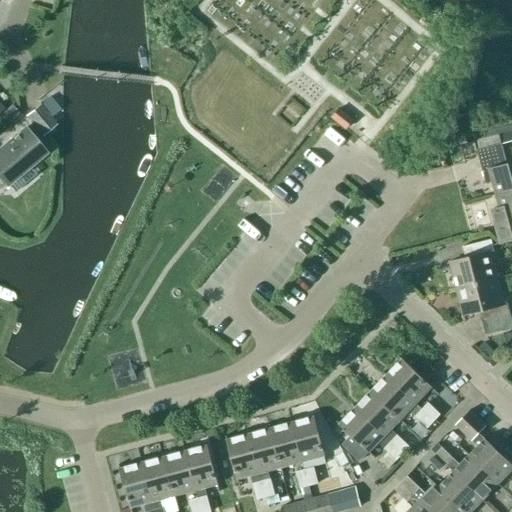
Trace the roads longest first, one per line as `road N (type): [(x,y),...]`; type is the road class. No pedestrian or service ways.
road 1 (residential): [(78,419),(196,394),(237,375),(282,344),(354,260)]
road 2 (residential): [(486,383),(354,260)]
road 3 (residential): [(372,511),(381,487),(486,383)]
road 4 (residential): [(354,260),(402,197),(347,153)]
